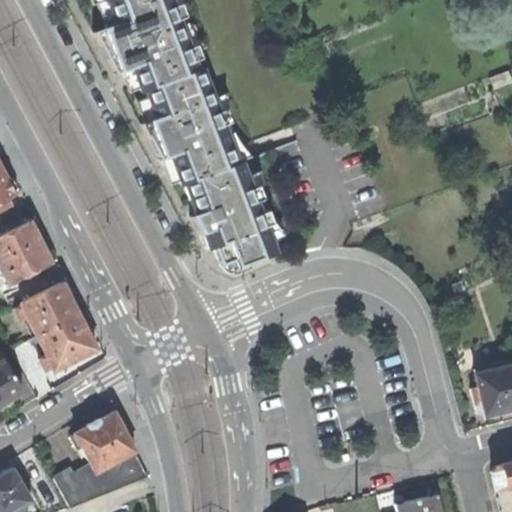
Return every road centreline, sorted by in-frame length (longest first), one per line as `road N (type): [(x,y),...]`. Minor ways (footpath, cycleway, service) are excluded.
road 1 (secondary): [(206,331),(28,0)]
road 2 (residential): [(206,331),(306,289),(372,294),(410,324),(446,448),(465,452)]
road 3 (secondary): [(0,92),(139,365)]
road 4 (secondary): [(242,511),(235,413),(206,331)]
road 5 (residential): [(0,445),(139,365)]
road 6 (secondary): [(139,365),(178,511)]
